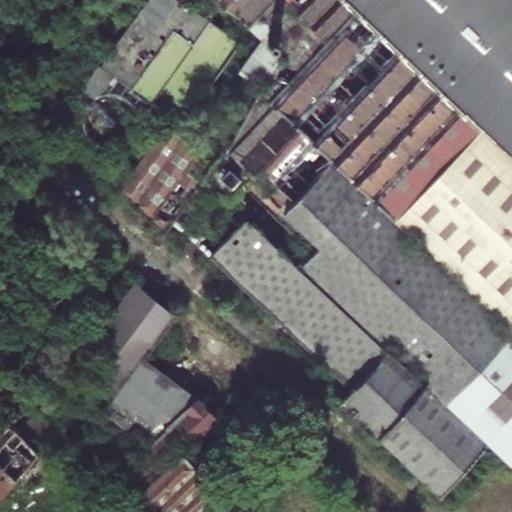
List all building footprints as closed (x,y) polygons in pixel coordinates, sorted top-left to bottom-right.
[(198,121),(257,36),(205,0),(159,0),(116,61),(98,86),(111,94),(113,93),(116,91),(118,91),(122,90),(126,89),(128,89),(133,90),(135,90),(139,92),(140,93),(144,95),(145,96),(148,99),(149,101),(150,102),(157,92),(198,121)] [(511,0),(243,0),(252,7),(275,29),(292,47),(243,142),(244,142),(231,156),(181,120),(133,188),(179,231),(218,175),(260,215),(225,253),(366,387),(356,399),(457,495),(505,445),(511,452),(511,0)] [(253,66),(275,80),(292,47),(275,29),(253,66)] [(107,136),(111,140),(113,141),(118,143),(122,144),(127,145),(132,144),(135,143),(140,141),(142,140),(147,136),(150,132),(152,128),(153,125),(154,121),(154,115),(154,110),(152,106),(150,102),(149,101),(148,99),(145,96),(144,95),(140,93),(139,92),(135,90),(133,90),(128,89),(126,89),(122,90),(118,91),(116,91),(113,93),(111,94),(106,98),(104,101),(102,104),(101,107),(99,111),(99,115),(99,119),(100,125),(102,130),(104,134),(107,136)] [(91,445),(158,354),(191,311),(155,281),(147,280),(50,405),(56,407),(91,445)] [(210,394),(158,354),(91,445),(121,475),(210,394)] [(198,449),(234,416),(210,394),(121,475),(155,511),(203,511),(232,486),(198,449)] [(0,502),(49,445),(25,424),(0,452),(0,502)]
